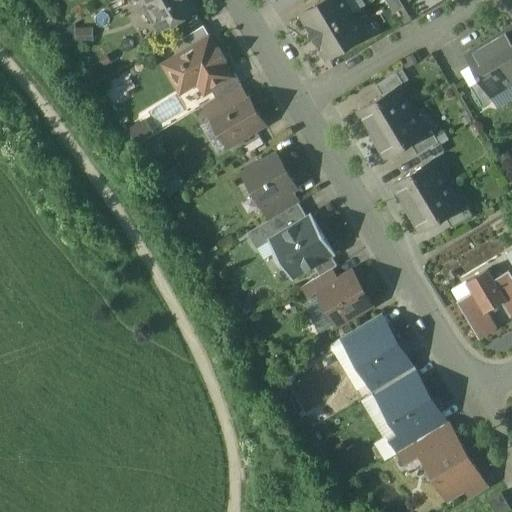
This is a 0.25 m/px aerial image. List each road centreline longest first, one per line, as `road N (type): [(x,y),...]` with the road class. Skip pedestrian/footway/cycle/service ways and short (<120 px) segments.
road 1 (track): [(0,53),(124,222),(193,345),(231,432),(233,511)]
road 2 (residential): [(299,104),(475,396),(511,375)]
road 3 (residential): [(299,104),(478,0)]
road 4 (residential): [(237,0),(299,104)]
